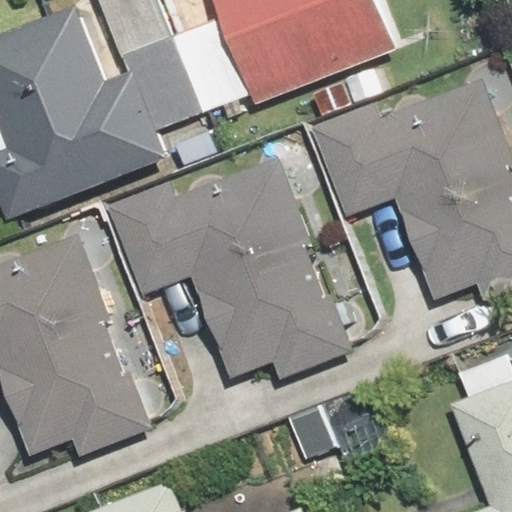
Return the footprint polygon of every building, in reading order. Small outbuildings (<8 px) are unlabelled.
[(177,30),(164,0),(97,0),(128,74),(111,81),(77,0),(70,0),(0,29),(0,206),(6,222),(166,156),(157,135),(211,112),(216,124),(397,49),(376,0),(213,0),(219,13),(177,30)] [(511,0),(503,0),(511,24),(511,0)] [(313,124),(348,217),(394,199),(432,298),(474,282),(480,298),(511,286),(511,144),(481,61),(313,124)] [(105,203),(142,294),(190,275),(231,377),(273,360),(279,376),(361,344),(277,134),(105,203)] [(0,240),(0,379),(32,456),(71,440),(78,459),(157,426),(69,212),(0,240)] [(461,511),(511,511),(511,348),(456,369),(465,395),(450,401),(487,503),(461,511)] [(359,384),(285,412),(305,465),(379,437),(359,384)] [(187,511),(174,477),(82,511),(187,511)]
